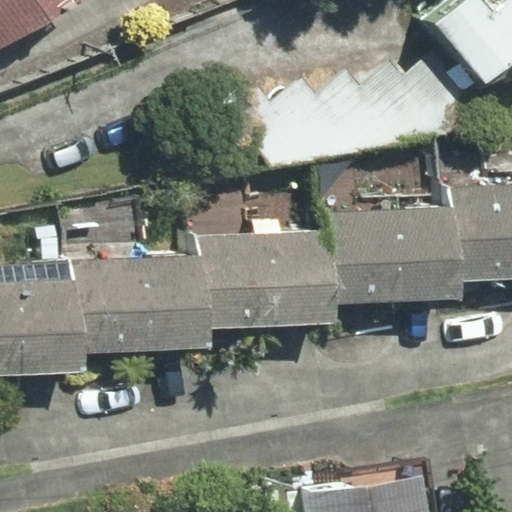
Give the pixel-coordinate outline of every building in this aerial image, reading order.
[(0,0),(0,50),(76,0),(0,0)] [(511,0),(506,0),(493,12),(482,0),(446,0),(421,18),(486,84),(511,64),(511,0)] [(214,112),(253,166),(479,123),(464,103),(423,51),(394,74),(380,61),(346,86),(335,68),(302,93),(291,76),(258,102),(247,86),(214,112)] [(511,181),(433,185),(434,200),(304,207),(305,224),(180,230),(181,251),(56,258),(57,276),(0,279),(0,377),(63,374),(62,354),(187,347),(186,330),(310,323),(309,303),(439,296),(438,282),(511,277),(511,181)] [(402,511),(397,473),(286,489),(288,511),(402,511)]
